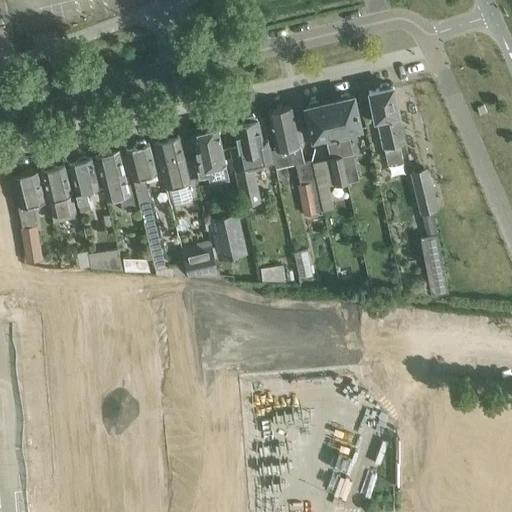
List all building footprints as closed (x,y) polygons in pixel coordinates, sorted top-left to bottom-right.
[(390,85),(387,82),(380,84),(378,88),(368,90),(375,120),(379,119),(388,163),(403,160),(399,144),(405,143),(398,114),(400,114),(393,84),(390,85)] [(347,92),(341,94),(338,97),(329,99),(345,167),(355,165),(352,153),(347,130),(361,127),(353,94),(350,94),(347,92)] [(329,99),(319,102),(316,99),(309,101),(307,104),(304,105),(312,138),(326,135),(330,158),(331,158),(337,185),(349,182),(345,167),(329,99)] [(267,110),(276,147),(271,148),(275,166),(303,160),(291,104),(267,110)] [(238,145),(231,147),(244,205),(261,201),(253,166),(273,161),(268,138),(262,139),(257,118),(252,113),(244,115),(242,121),(233,124),(238,145)] [(215,126),(211,123),(204,124),(202,129),(191,132),(197,157),(194,158),(199,177),(212,174),(214,182),(227,178),(223,163),(226,163),(217,126),(215,126)] [(197,177),(189,179),(178,134),(167,137),(165,133),(157,135),(157,140),(155,140),(170,203),(201,195),(197,177)] [(133,146),(125,147),(126,151),(141,211),(155,266),(167,263),(153,208),(145,175),(158,171),(153,154),(152,154),(149,142),(146,142),(144,139),(136,140),(135,145),(133,146)] [(136,205),(131,184),(127,185),(118,149),(109,151),(105,149),(99,150),(97,154),(95,155),(106,200),(119,197),(122,208),(136,205)] [(78,159),(68,161),(80,210),(90,208),(86,190),(99,187),(91,156),(88,157),(86,153),(78,155),(78,159)] [(54,220),(77,214),(64,162),(55,165),(50,162),(45,163),(43,168),(41,168),(54,220)] [(23,173),(13,175),(21,205),(19,205),(24,226),(21,227),(27,260),(41,258),(33,203),(44,200),(37,169),(34,170),(32,166),(24,168),(23,173)] [(436,210),(426,167),(412,170),(421,213),(436,210)] [(304,216),(322,212),(316,183),(298,187),(304,216)] [(210,216),(219,257),(246,251),(238,210),(210,216)] [(421,236),(431,295),(449,292),(439,233),(421,236)] [(212,244),(181,251),(183,259),(186,272),(219,271),(212,244)] [(122,267),(117,245),(87,250),(89,264),(90,266),(122,267)] [(86,247),(74,249),(76,266),(89,264),(87,250),(86,247)] [(145,255),(122,255),(124,267),(148,268),(145,255)] [(282,264),(260,267),(262,280),(285,280),(282,264)] [(431,380),(432,356),(418,355),(417,379),(431,380)] [(463,511),(511,511),(511,401),(447,398),(445,435),(511,438),(511,477),(511,491),(465,489),(463,511)]
